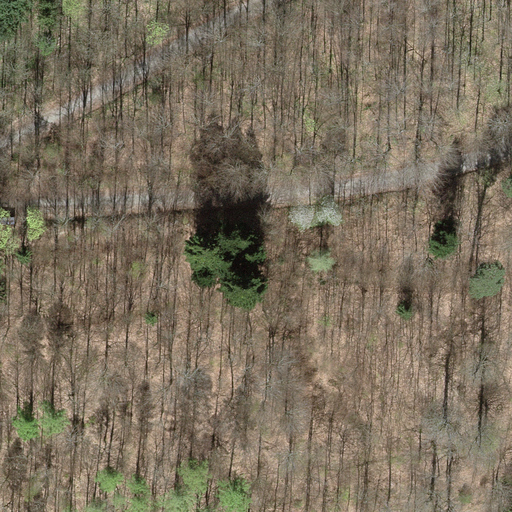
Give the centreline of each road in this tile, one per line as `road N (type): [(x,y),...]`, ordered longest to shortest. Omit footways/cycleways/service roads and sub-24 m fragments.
road 1 (track): [(511,139),(371,179),(289,191),(0,205)]
road 2 (track): [(0,149),(270,0)]
road 3 (track): [(225,511),(307,482),(401,473),(511,441)]
